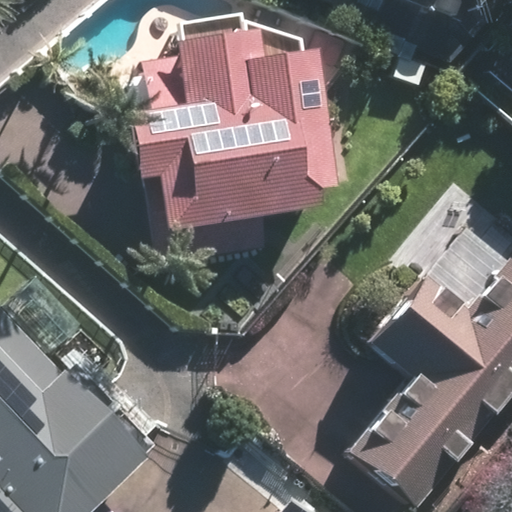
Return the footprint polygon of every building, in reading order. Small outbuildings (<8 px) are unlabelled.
[(319,0),(347,10),(350,0),(419,0),(471,19),(487,0),(319,0)] [(127,60),(156,261),(268,245),(264,213),(342,202),(319,36),(245,13),(179,22),(183,52),(127,60)] [(420,507),(511,393),(511,255),(467,219),(370,338),(412,373),(349,450),(420,507)] [(0,297),(0,511),(100,511),(156,459),(0,297)] [(313,511),(294,496),(280,511),(313,511)]
